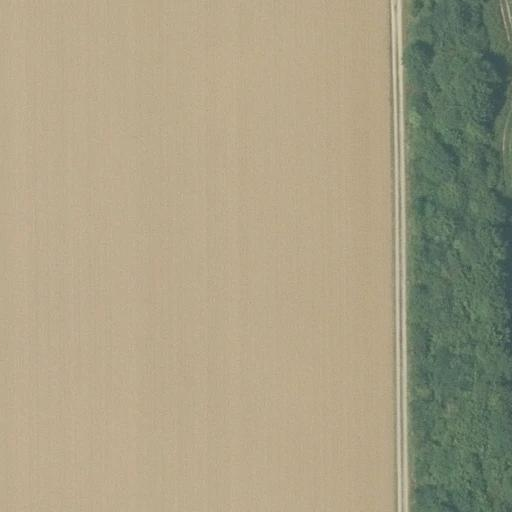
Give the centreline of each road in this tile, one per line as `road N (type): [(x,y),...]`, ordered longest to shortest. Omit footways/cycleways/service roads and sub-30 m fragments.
road 1 (track): [(405,511),(397,0)]
road 2 (track): [(511,81),(504,142),(511,218)]
